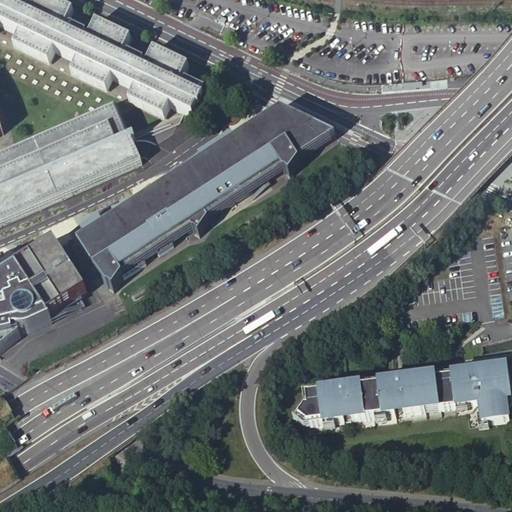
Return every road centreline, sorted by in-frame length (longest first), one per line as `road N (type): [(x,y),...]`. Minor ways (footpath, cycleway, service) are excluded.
road 1 (trunk): [(499,85),(358,216),(196,320)]
road 2 (tertiary): [(0,376),(189,478),(338,499)]
road 3 (unclassified): [(245,66),(217,115),(170,160),(0,243)]
road 4 (trunk): [(338,499),(276,474),(249,435),(246,416),(260,361),(309,294)]
road 5 (trunk): [(0,509),(119,435),(214,346)]
road 6 (trunk): [(309,294),(441,196),(511,127)]
road 7 (trunk): [(0,473),(214,346)]
road 8 (trunk): [(196,320),(0,447)]
road 9 (trunk): [(196,320),(130,346),(0,418)]
road 10 (unknown): [(408,302),(477,294),(471,240),(511,228)]
road 11 (tertiary): [(105,0),(245,66)]
road 12 (tertiary): [(372,136),(511,201)]
road 13 (tertiary): [(511,103),(437,99),(370,107)]
road 14 (tertiary): [(338,499),(476,511)]
